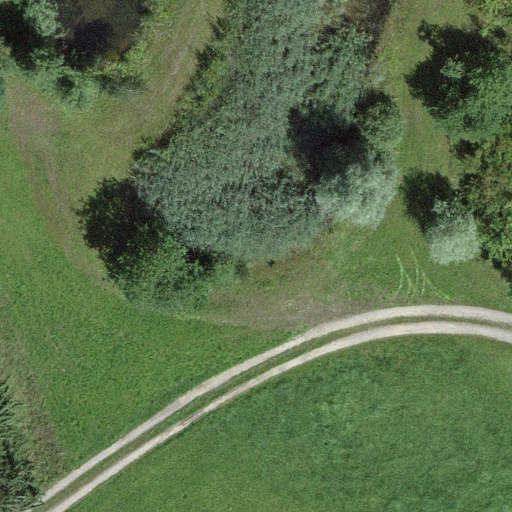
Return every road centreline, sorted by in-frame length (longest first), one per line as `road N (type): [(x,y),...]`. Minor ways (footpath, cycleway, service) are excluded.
road 1 (track): [(0,46),(53,215),(140,293),(219,312),(341,311),(378,328)]
road 2 (track): [(34,511),(309,353),(416,319),(511,332)]
